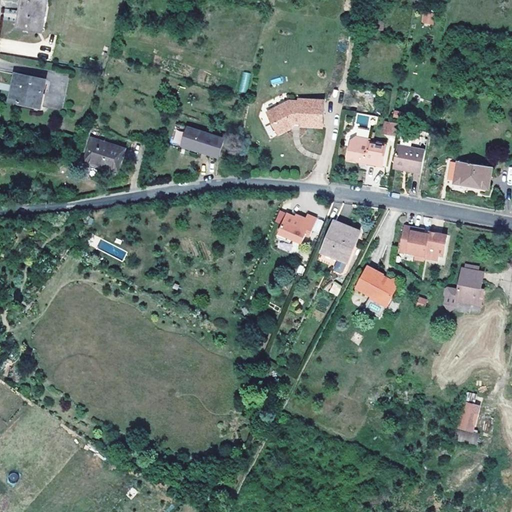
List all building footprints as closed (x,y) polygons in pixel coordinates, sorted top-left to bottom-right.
[(43,19),(45,0),(21,0),(17,26),(30,28),(32,17),(43,19)] [(423,12),(421,23),(433,25),(434,13),(423,12)] [(41,30),(43,19),(32,17),(30,28),(41,30)] [(241,72),(239,92),(248,93),(249,73),(241,72)] [(40,106),(46,79),(16,74),(11,101),(40,106)] [(323,127),(325,100),(306,99),(299,99),(299,101),(290,100),(267,112),(278,134),(292,128),(292,125),(292,121),(300,121),(300,126),(301,126),(323,127)] [(382,134),(396,136),(397,123),(383,121),(382,134)] [(181,148),(188,127),(176,124),(169,145),(181,148)] [(219,156),(225,139),(188,127),(181,148),(200,154),(201,151),(219,156)] [(119,172),(126,148),(91,137),(84,161),(119,172)] [(383,166),(387,145),(370,142),(371,139),(357,137),(351,141),(347,159),(360,161),(366,163),(383,166)] [(421,173),(425,155),(426,150),(397,145),(393,165),(408,168),(407,170),(421,173)] [(489,189),(492,167),(458,161),(457,166),(454,183),(470,186),(470,184),(480,186),(480,187),(489,189)] [(305,245),(314,216),(306,214),(305,218),(279,209),(275,223),(279,224),(275,236),(305,245)] [(317,218),(311,230),(318,233),(324,221),(317,218)] [(348,261),(360,231),(333,220),(321,250),(338,257),(333,268),(334,271),(340,273),(343,272),(348,261)] [(444,256),(447,237),(438,236),(438,233),(429,232),(429,234),(420,233),(421,229),(405,226),(400,251),(416,254),(415,259),(425,260),(425,257),(438,260),(439,255),(444,256)] [(395,290),(392,280),(389,281),(384,274),(368,266),(356,288),(371,296),(370,298),(386,307),(395,290)] [(482,286),(484,272),(478,271),(466,269),(463,268),(458,290),(448,287),(446,289),(445,294),(446,296),(445,303),(452,309),(457,302),(458,297),(471,299),(471,297),(482,299),(484,290),(481,289),(482,286)] [(337,296),(342,285),(334,281),(328,291),(337,296)] [(416,303),(425,307),(428,299),(419,296),(416,303)] [(457,432),(457,442),(477,443),(477,432),(457,432)]
